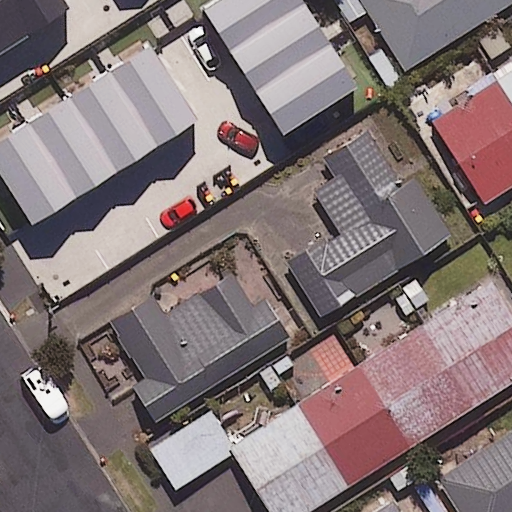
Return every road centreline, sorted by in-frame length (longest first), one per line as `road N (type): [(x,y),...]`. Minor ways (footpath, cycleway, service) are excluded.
road 1 (residential): [(0,275),(248,119)]
road 2 (residential): [(0,73),(115,0)]
